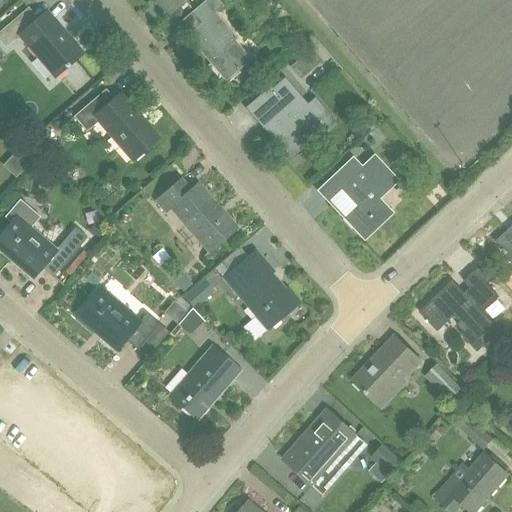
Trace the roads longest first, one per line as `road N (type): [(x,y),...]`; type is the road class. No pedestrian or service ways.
road 1 (residential): [(363,308),(97,0)]
road 2 (residential): [(207,483),(0,303)]
road 3 (residential): [(207,483),(363,308)]
road 4 (residential): [(363,308),(511,171)]
